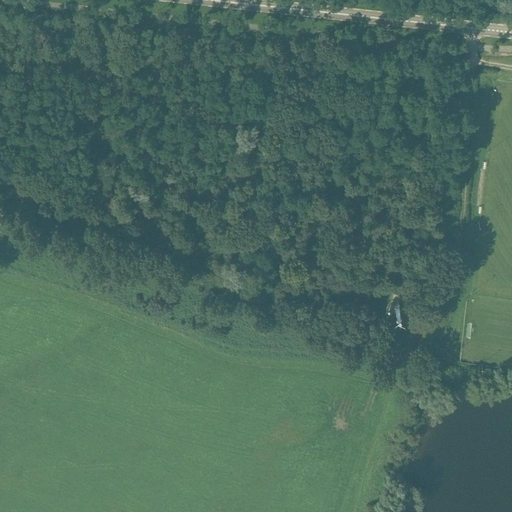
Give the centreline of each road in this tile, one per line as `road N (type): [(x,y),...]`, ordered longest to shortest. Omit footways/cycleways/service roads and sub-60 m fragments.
road 1 (track): [(471,61),(456,275),(397,382),(349,511)]
road 2 (tertiary): [(511,32),(211,0)]
